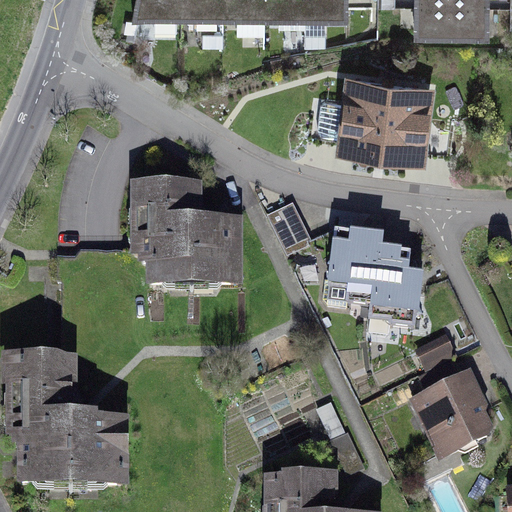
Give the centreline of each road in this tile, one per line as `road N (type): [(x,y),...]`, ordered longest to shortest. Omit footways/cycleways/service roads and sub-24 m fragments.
road 1 (residential): [(511,207),(348,194),(243,161),(51,61)]
road 2 (residential): [(51,61),(0,183)]
